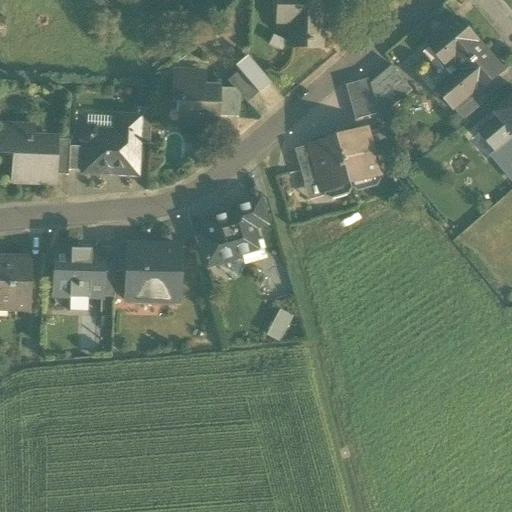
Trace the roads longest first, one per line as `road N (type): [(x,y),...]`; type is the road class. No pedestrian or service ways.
road 1 (residential): [(419,0),(181,203),(0,221)]
road 2 (track): [(249,150),(268,183),(361,511)]
